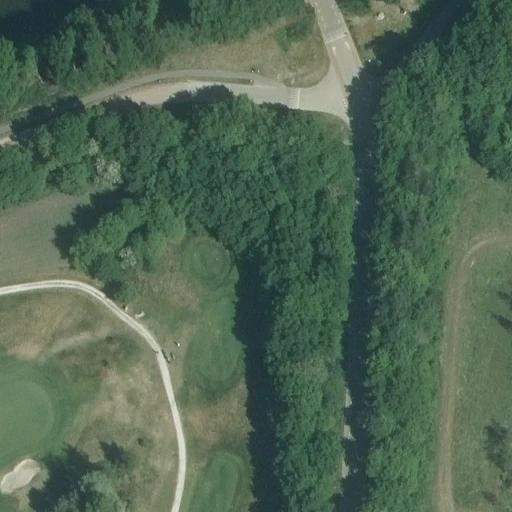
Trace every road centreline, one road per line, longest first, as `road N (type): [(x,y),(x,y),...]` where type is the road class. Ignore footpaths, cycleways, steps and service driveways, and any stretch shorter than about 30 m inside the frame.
road 1 (unclassified): [(351,511),(370,171),(360,94)]
road 2 (track): [(0,146),(159,93),(301,100)]
